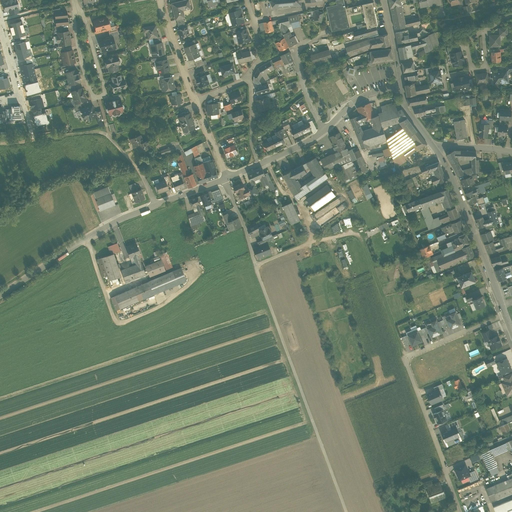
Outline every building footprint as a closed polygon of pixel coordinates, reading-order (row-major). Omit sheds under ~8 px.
[(9,10),(10,14),(18,12),(17,7),(18,7),(16,0),(13,0),(3,2),(5,11),(9,10)] [(188,0),(186,0),(171,4),(175,20),(176,20),(183,18),(184,18),(182,10),(190,8),(188,0)] [(271,0),(272,8),(301,5),(300,0),(306,0),(306,1),(316,0),(271,0)] [(343,0),(336,0),(337,4),(326,7),(332,31),(350,27),(346,9),(343,0)] [(373,2),(362,5),(346,9),(347,15),(363,11),(367,28),(368,28),(376,26),(378,26),(374,7),(375,7),(374,2),(373,2)] [(401,5),(390,8),(393,20),(404,18),(401,5)] [(235,11),(229,13),(231,19),(243,16),(241,10),(235,11)] [(324,13),(318,11),(318,10),(314,11),(311,19),(321,22),(324,13)] [(298,14),(288,17),(290,24),(291,23),(293,28),(301,27),(299,18),(298,14)] [(243,16),(231,19),(233,25),(238,24),(244,22),(243,16)] [(105,17),(100,18),(101,19),(93,21),(96,33),(108,30),(110,29),(109,27),(109,25),(110,25),(109,21),(108,21),(107,17),(105,18),(105,17)] [(285,17),(278,19),(279,28),(280,28),(283,34),(289,31),(286,25),(290,24),(288,17),(285,17)] [(183,18),(176,20),(178,27),(184,25),(185,24),(183,18)] [(404,18),(393,20),(395,30),(406,27),(405,22),(404,18)] [(419,18),(405,22),(406,27),(420,23),(419,18)] [(11,31),(23,28),(21,21),(9,24),(11,31)] [(271,21),(264,22),(266,32),(273,31),(271,21)] [(117,24),(109,27),(110,29),(108,30),(109,33),(117,31),(117,28),(118,27),(117,24)] [(155,25),(143,28),(144,32),(144,33),(147,32),(148,39),(152,38),(158,37),(157,37),(155,26),(155,25)] [(239,27),(232,29),(233,35),(237,34),(236,32),(241,30),(240,26),(239,27)] [(376,26),(368,28),(367,28),(363,29),(358,31),(353,32),(342,35),(345,43),(366,37),(368,36),(378,33),(376,26)] [(179,29),(178,30),(181,38),(189,35),(189,34),(186,27),(185,27),(179,29)] [(13,38),(25,35),(23,28),(11,31),(13,38)] [(241,30),(236,32),(237,34),(239,43),(241,43),(242,43),(244,43),(244,42),(250,40),(249,37),(248,37),(246,29),(241,30)] [(408,30),(396,33),(398,43),(406,42),(404,36),(409,35),(408,30)] [(62,32),(57,33),(57,36),(56,36),(57,40),(70,38),(69,31),(62,32)] [(289,31),(283,34),(283,35),(286,40),(292,37),(289,31)] [(434,33),(428,35),(428,36),(434,49),(439,46),(434,33)] [(388,34),(380,36),(382,47),(390,46),(388,34)] [(409,35),(404,36),(406,42),(417,40),(416,38),(415,34),(409,35)] [(428,35),(423,38),(420,39),(423,47),(425,50),(425,51),(426,53),(434,49),(428,36),(428,35)] [(500,35),(490,36),(490,47),(500,46),(500,36),(500,35)] [(292,37),(286,40),(290,47),(297,43),(298,42),(296,38),(295,38),(294,36),(292,37)] [(368,39),(370,49),(382,47),(380,36),(379,37),(368,39)] [(105,39),(99,41),(102,52),(115,48),(113,37),(105,39)] [(70,38),(57,40),(57,43),(58,43),(59,46),(64,45),(71,44),(70,38)] [(284,38),(275,43),(280,51),(289,47),(284,38)] [(368,39),(359,43),(346,48),(349,57),(370,49),(368,39)] [(421,41),(410,44),(410,45),(412,49),(423,46),(423,47),(421,41)] [(154,44),(151,44),(152,49),(151,49),(152,56),(164,54),(162,48),(163,48),(162,42),(161,43),(154,44)] [(16,53),(27,50),(25,43),(14,45),(16,53)] [(189,46),(184,48),(187,54),(197,50),(197,49),(195,44),(189,46)] [(410,45),(398,47),(401,59),(409,58),(409,57),(413,56),(412,49),(410,45)] [(391,49),(379,50),(370,52),(371,58),(369,59),(368,60),(369,62),(370,63),(372,62),(372,63),(393,60),(391,49)] [(18,60),(29,57),(27,50),(16,53),(18,60)] [(65,52),(61,52),(61,53),(63,59),(73,56),(72,50),(65,52)] [(197,50),(187,54),(189,60),(194,59),(199,56),(197,50)] [(329,50),(319,53),(310,55),(313,65),(332,59),(329,50)] [(250,51),(236,54),(237,57),(239,63),(252,60),(250,51)] [(451,54),(453,66),(458,65),(458,64),(464,63),(463,60),(464,59),(463,56),(462,56),(461,51),(457,52),(456,51),(447,53),(448,55),(451,54)] [(293,60),(289,52),(281,55),(281,56),(285,64),(288,63),(290,67),(287,68),(290,73),(294,70),(292,66),(294,65),(292,61),(293,60)] [(495,52),(492,53),(492,62),(500,62),(500,52),(495,52)] [(73,56),(63,59),(64,65),(68,64),(75,63),(73,56)] [(281,56),(272,60),(276,69),(285,64),(281,56)] [(112,58),(111,57),(109,58),(108,59),(104,60),(106,65),(104,66),(104,68),(109,66),(115,65),(118,64),(119,62),(118,58),(116,57),(112,58)] [(200,59),(195,61),(197,67),(204,65),(202,59),(200,59)] [(157,62),(156,62),(158,73),(169,71),(167,60),(157,62)] [(270,61),(258,68),(262,76),(274,69),(270,61)] [(414,70),(413,62),(402,63),(404,72),(414,70)] [(21,73),(33,70),(32,64),(20,67),(21,73)] [(233,64),(220,67),(223,76),(235,73),(233,64)] [(203,68),(196,71),(197,75),(199,74),(200,77),(203,76),(202,73),(205,72),(203,68)] [(262,76),(258,68),(254,76),(259,81),(262,76)] [(70,71),(65,73),(65,74),(67,79),(77,76),(77,73),(76,69),(70,71)] [(23,80),(35,77),(33,70),(21,73),(23,80)] [(414,70),(404,72),(405,81),(418,79),(417,70),(414,70)] [(440,74),(439,70),(434,71),(429,72),(429,73),(431,83),(436,82),(441,81),(441,77),(440,74)] [(500,72),(501,83),(508,83),(507,73),(507,71),(506,71),(500,72)] [(495,85),(501,83),(500,72),(493,73),(495,84),(495,85)] [(487,73),(476,75),(477,84),(488,83),(487,76),(487,73)] [(200,77),(196,78),(197,81),(198,84),(199,87),(209,83),(208,81),(208,80),(207,78),(206,75),(203,76),(200,77)] [(77,76),(67,79),(68,84),(69,85),(73,84),(80,82),(79,78),(78,78),(77,76)] [(259,81),(254,76),(253,83),(258,84),(260,83),(266,81),(262,76),(259,81)] [(164,79),(160,79),(161,85),(163,85),(164,91),(174,89),(173,89),(172,85),(173,84),(172,77),(164,79)] [(468,77),(464,78),(464,77),(462,78),(462,77),(461,78),(463,89),(470,88),(470,87),(468,79),(468,77)] [(0,80),(0,88),(0,90),(10,87),(8,78),(0,80)] [(459,78),(457,79),(458,79),(454,80),(454,82),(456,90),(456,91),(463,89),(461,78),(459,78)] [(114,83),(109,84),(110,87),(112,86),(113,91),(117,90),(118,90),(120,90),(121,89),(125,88),(126,85),(125,82),(123,81),(121,81),(114,83)] [(28,95),(39,92),(37,82),(25,85),(28,95)] [(261,86),(258,87),(259,90),(258,91),(257,91),(258,94),(267,91),(266,88),(270,87),(269,84),(261,86)] [(414,84),(405,85),(407,97),(416,95),(415,87),(414,84)] [(428,85),(415,87),(416,95),(430,92),(428,85)] [(75,90),(71,92),(73,98),(84,94),(82,88),(75,90)] [(239,92),(229,96),(232,103),(242,99),(239,92)] [(84,94),(73,98),(75,104),(80,102),(86,100),(84,94)] [(180,94),(170,96),(171,105),(182,103),(180,94)] [(119,95),(110,97),(112,102),(106,103),(108,108),(107,108),(107,109),(106,110),(107,111),(108,111),(109,115),(123,111),(122,108),(123,108),(123,107),(123,106),(123,105),(122,105),(122,104),(121,104),(119,95)] [(426,96),(407,100),(407,99),(407,100),(409,106),(413,105),(421,104),(428,102),(426,96)] [(32,110),(44,107),(41,97),(29,100),(32,110)] [(259,100),(257,101),(258,106),(257,107),(258,110),(259,110),(260,110),(262,111),(264,110),(265,109),(271,107),(269,102),(270,101),(269,99),(268,98),(259,100)] [(370,103),(357,108),(360,115),(372,110),(370,103)] [(392,103),(381,106),(382,112),(396,108),(392,103)] [(217,104),(207,104),(208,115),(211,114),(218,114),(217,109),(217,104)] [(91,105),(86,107),(85,106),(84,108),(82,109),(81,109),(81,110),(82,113),(84,117),(89,119),(96,116),(97,116),(95,113),(96,111),(95,111),(92,106),(91,105)] [(11,120),(22,120),(22,114),(20,114),(20,107),(12,108),(12,115),(11,115),(11,120)] [(414,109),(413,109),(416,117),(426,115),(425,111),(425,107),(421,108),(414,109)] [(396,108),(382,112),(383,112),(387,126),(400,122),(403,121),(407,118),(402,109),(397,111),(396,108)] [(242,110),(232,113),(234,121),(240,119),(240,120),(245,118),(242,110)] [(372,110),(360,115),(350,119),(353,127),(360,125),(359,123),(370,119),(375,117),(372,110)] [(511,112),(500,111),(500,119),(511,120),(511,112)] [(36,129),(50,125),(49,119),(48,119),(46,112),(32,116),(33,120),(32,120),(33,125),(35,125),(36,129)] [(183,116),(178,118),(181,125),(193,120),(192,118),(191,119),(189,114),(183,116)] [(373,128),(356,134),(362,149),(387,141),(387,140),(382,126),(379,115),(375,117),(370,119),(373,128)] [(120,122),(114,123),(112,116),(107,118),(108,125),(114,124),(116,133),(123,131),(120,122)] [(417,131),(407,118),(403,121),(405,124),(402,126),(404,128),(410,137),(412,135),(417,131)] [(193,120),(181,125),(184,132),(189,130),(195,128),(193,123),(194,122),(193,120)] [(457,121),(454,122),(457,140),(468,138),(464,120),(457,121)] [(308,123),(299,126),(303,134),(311,130),(308,123)] [(488,124),(481,124),(480,128),(479,132),(480,132),(480,136),(487,137),(487,134),(487,131),(488,131),(488,129),(488,125),(488,124)] [(299,126),(291,130),(295,138),(303,134),(299,126)] [(507,127),(498,127),(495,127),(495,132),(498,132),(498,135),(507,136),(507,127)] [(404,128),(401,130),(402,131),(395,136),(401,143),(410,137),(404,128)] [(281,130),(275,133),(276,135),(272,137),(273,139),(272,140),(276,147),(285,143),(283,139),(282,137),(284,136),(281,130)] [(410,137),(401,143),(395,136),(402,131),(401,130),(392,137),(391,137),(402,152),(415,144),(414,141),(416,140),(415,138),(412,135),(410,137)] [(339,133),(330,137),(334,145),(343,141),(339,133)] [(143,142),(140,135),(130,139),(133,147),(138,145),(141,152),(150,148),(147,141),(143,142)] [(392,137),(387,140),(387,141),(393,159),(402,152),(391,137),(392,137)] [(421,137),(417,141),(416,140),(414,141),(415,144),(418,149),(419,149),(427,145),(421,137)] [(272,140),(268,142),(268,141),(264,143),(267,151),(276,147),(272,140)] [(343,141),(334,145),(337,152),(321,161),(322,164),(323,163),(326,169),(336,163),(338,168),(346,182),(355,178),(358,176),(355,171),(356,170),(353,163),(351,164),(350,162),(353,161),(348,151),(347,148),(343,141)] [(202,143),(196,146),(199,154),(205,151),(202,143)] [(402,152),(393,159),(396,168),(396,169),(406,161),(405,159),(419,149),(418,149),(415,144),(402,152)] [(229,146),(224,148),(228,157),(237,153),(234,145),(230,147),(229,146)] [(196,146),(191,149),(193,152),(195,158),(200,156),(199,154),(196,146)] [(172,147),(160,151),(163,158),(174,154),(173,149),(172,147)] [(348,151),(353,161),(356,159),(355,154),(354,153),(354,152),(352,149),(348,151)] [(354,152),(354,153),(355,154),(356,159),(360,167),(365,165),(359,150),(354,152)] [(454,151),(446,155),(451,164),(456,161),(458,160),(454,151)] [(476,151),(454,151),(458,160),(472,160),(476,160),(476,151)] [(189,175),(181,155),(176,157),(184,177),(189,175)] [(316,158),(306,163),(313,175),(316,180),(325,173),(316,158)] [(212,160),(203,163),(205,171),(206,174),(209,181),(218,177),(212,160)] [(472,168),(461,171),(463,176),(469,174),(476,173),(479,172),(478,160),(476,160),(472,160),(472,168)] [(461,171),(456,161),(451,164),(458,177),(463,176),(461,171)] [(439,162),(426,167),(428,173),(433,170),(435,175),(443,173),(439,162)] [(511,162),(503,164),(504,169),(505,174),(511,173),(511,176),(511,175),(511,162)] [(197,165),(194,166),(196,174),(205,171),(203,163),(197,165)] [(302,165),(292,170),(296,178),(297,178),(307,173),(302,165)] [(365,165),(360,167),(363,173),(368,171),(365,165)] [(262,169),(254,173),(256,177),(259,175),(260,178),(264,186),(269,184),(265,174),(262,169)] [(292,170),(283,176),(294,196),(303,189),(300,185),(297,178),(296,178),(292,170)] [(254,173),(248,176),(251,182),(252,185),(255,183),(254,181),(260,178),(259,175),(256,177),(254,173)] [(310,184),(308,186),(311,190),(328,177),(325,173),(316,180),(310,184)] [(443,173),(435,175),(435,176),(438,183),(446,180),(443,173)] [(465,179),(461,180),(464,187),(474,183),(473,179),(477,177),(476,173),(469,174),(470,177),(465,179)] [(178,175),(177,174),(174,175),(175,176),(171,178),(176,191),(184,188),(183,183),(181,178),(179,179),(178,175)] [(196,185),(192,174),(189,175),(184,177),(188,188),(197,185),(196,185)] [(197,177),(200,184),(209,181),(206,174),(197,177)] [(313,175),(307,180),(310,184),(316,180),(313,175)] [(288,188),(282,176),(278,178),(284,190),(288,188)] [(411,179),(404,182),(405,185),(408,184),(409,187),(414,186),(411,179)] [(307,180),(300,185),(303,189),(308,186),(310,184),(307,180)] [(165,181),(155,184),(158,194),(159,194),(159,193),(168,190),(168,191),(168,190),(167,187),(165,181)] [(242,183),(234,187),(237,194),(240,199),(247,196),(248,196),(245,190),(242,183)] [(367,184),(361,186),(367,199),(372,197),(367,184)] [(327,185),(307,200),(315,210),(335,196),(327,185)] [(303,189),(294,196),(296,200),(311,190),(308,186),(303,189)] [(108,187),(93,193),(100,211),(115,205),(108,187)] [(351,189),(347,191),(353,203),(357,201),(351,189)] [(448,189),(419,199),(422,207),(423,209),(428,207),(443,200),(447,211),(455,207),(448,189)] [(476,189),(465,193),(467,199),(477,195),(477,194),(478,194),(476,189)] [(132,193),(135,203),(144,199),(141,190),(138,191),(132,193)] [(208,193),(200,196),(202,201),(204,206),(207,205),(208,206),(211,205),(211,204),(212,203),(211,201),(208,193)] [(477,195),(467,199),(469,205),(477,202),(479,201),(478,198),(477,195)] [(337,196),(312,215),(321,227),(346,209),(337,196)] [(198,197),(189,200),(192,208),(196,206),(201,205),(200,202),(198,197)] [(483,197),(478,198),(479,201),(477,202),(478,205),(485,203),(483,198),(483,197)] [(419,199),(405,205),(408,213),(422,207),(419,199)] [(300,221),(292,202),(283,206),(291,225),(300,221)] [(405,216),(400,204),(397,206),(402,217),(405,216)] [(201,205),(196,206),(198,212),(200,217),(204,215),(201,205)] [(439,217),(433,220),(428,207),(423,209),(421,209),(429,229),(441,224),(438,218),(439,218),(439,217)] [(455,207),(447,211),(449,214),(451,220),(459,217),(455,207)] [(488,213),(490,219),(484,221),(482,217),(475,220),(478,228),(485,226),(494,224),(499,223),(497,217),(495,210),(488,213)] [(439,218),(438,218),(441,224),(451,220),(449,214),(439,218)] [(193,219),(189,221),(191,229),(201,226),(200,223),(206,220),(204,215),(200,217),(193,219)] [(230,221),(226,223),(228,227),(230,231),(242,226),(238,218),(230,221)] [(460,220),(451,223),(453,228),(454,230),(455,233),(464,229),(460,220)] [(257,225),(248,230),(252,238),(259,234),(261,233),(259,231),(261,230),(259,227),(258,228),(257,225)] [(264,229),(269,239),(272,237),(273,237),(268,226),(266,227),(264,229)] [(261,230),(259,231),(261,233),(259,234),(260,236),(261,235),(263,239),(261,240),(262,242),(264,241),(269,239),(264,229),(261,230)] [(442,231),(436,234),(439,241),(446,238),(444,234),(442,231)] [(490,231),(481,235),(485,244),(494,241),(492,237),(490,231)] [(466,234),(459,237),(459,239),(462,246),(469,243),(466,234)] [(511,235),(503,238),(505,244),(511,241),(511,235)] [(499,242),(494,244),(493,241),(485,244),(488,254),(507,247),(505,244),(503,238),(499,239),(499,242)] [(459,239),(451,242),(453,246),(455,251),(462,248),(463,248),(463,247),(462,246),(459,239)] [(117,243),(108,247),(111,255),(120,251),(117,243)] [(260,247),(254,249),(258,259),(271,253),(268,244),(266,244),(260,247)] [(470,244),(463,247),(463,248),(462,248),(467,259),(474,256),(474,255),(470,244)] [(137,246),(127,249),(129,258),(130,258),(138,255),(140,254),(137,246)] [(429,246),(420,249),(423,258),(432,254),(429,246)] [(453,246),(441,251),(442,253),(443,256),(455,252),(455,251),(453,246)] [(455,252),(443,256),(442,253),(429,259),(431,262),(430,262),(430,264),(433,263),(437,272),(467,259),(462,248),(455,251),(455,252)] [(172,268),(166,252),(164,253),(170,269),(172,268)] [(113,254),(101,258),(107,275),(107,276),(119,273),(118,268),(120,268),(119,264),(117,265),(113,254)] [(138,255),(130,258),(133,266),(141,263),(138,255)] [(500,256),(490,259),(493,267),(503,264),(501,260),(500,256)] [(101,258),(97,259),(103,277),(107,275),(101,258)] [(161,260),(145,266),(150,277),(165,271),(161,260)] [(133,266),(121,270),(125,283),(146,276),(141,263),(133,266)] [(511,264),(503,267),(507,278),(511,275),(511,264)] [(503,267),(495,270),(499,281),(507,278),(503,267)] [(181,268),(148,282),(154,295),(186,281),(181,268)] [(471,271),(462,275),(461,275),(457,277),(461,287),(465,286),(466,285),(475,281),(475,282),(476,281),(475,281),(471,271),(472,271),(471,271)] [(119,273),(107,276),(109,281),(121,277),(119,273)] [(148,282),(115,296),(120,309),(154,295),(148,282)] [(120,309),(115,296),(111,298),(116,311),(120,309)] [(154,296),(121,310),(125,319),(158,304),(154,296)] [(485,305),(482,296),(473,300),(472,300),(474,303),(476,309),(485,305)] [(461,325),(459,319),(457,314),(455,311),(450,314),(444,316),(448,324),(450,330),(461,325)] [(442,333),(440,328),(437,322),(436,319),(425,324),(426,327),(429,333),(431,338),(442,333)] [(423,341),(420,336),(418,330),(417,328),(406,332),(407,335),(410,342),(412,346),(423,341)] [(489,330),(482,333),(485,341),(488,340),(492,338),(489,330)] [(492,338),(488,340),(489,344),(489,345),(491,349),(492,350),(496,348),(497,347),(501,345),(500,341),(501,341),(499,338),(498,338),(497,336),(492,338)] [(492,357),(484,360),(487,367),(496,363),(492,357)] [(506,359),(497,363),(502,374),(511,370),(506,359)] [(511,374),(503,377),(505,382),(511,378),(511,374)] [(443,399),(439,390),(439,389),(435,391),(428,394),(432,403),(443,399)] [(434,408),(436,413),(443,410),(445,409),(442,405),(434,408)] [(494,408),(490,409),(497,424),(499,423),(498,421),(499,420),(494,408)] [(436,420),(438,424),(447,420),(443,410),(436,413),(433,414),(435,417),(434,417),(436,421),(436,420)] [(448,424),(451,430),(456,428),(459,427),(456,420),(448,424)] [(507,423),(505,424),(500,426),(503,433),(510,430),(507,423)] [(442,434),(447,446),(461,440),(456,428),(451,430),(442,434)] [(511,434),(502,439),(498,441),(500,445),(508,441),(511,439),(511,434)] [(488,450),(481,453),(483,458),(489,470),(497,466),(492,456),(511,448),(508,441),(500,445),(494,447),(488,450)] [(497,466),(489,470),(491,476),(500,473),(497,466)] [(511,477),(485,489),(491,502),(511,493),(511,477)] [(431,481),(419,485),(421,489),(427,487),(427,486),(432,484),(431,481)] [(432,484),(427,486),(427,487),(430,495),(429,495),(431,503),(446,497),(444,490),(442,490),(439,482),(432,484)] [(511,511),(511,499),(493,507),(495,511),(511,511)]
